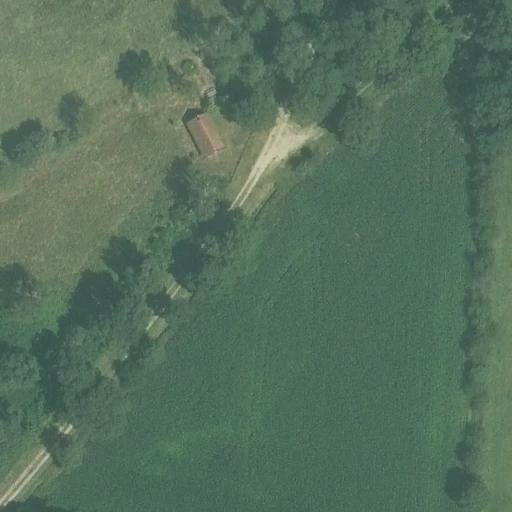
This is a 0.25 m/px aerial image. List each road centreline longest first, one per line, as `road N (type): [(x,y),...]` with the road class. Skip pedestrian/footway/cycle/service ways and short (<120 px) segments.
road 1 (track): [(0,509),(219,230),(274,145)]
road 2 (track): [(274,145),(449,0)]
road 3 (track): [(274,145),(331,0)]
